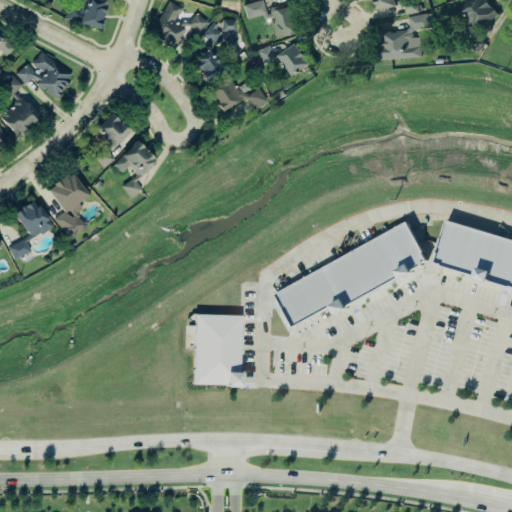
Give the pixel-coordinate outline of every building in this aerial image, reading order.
[(84,0),(83,10),(71,8),(68,22),(101,28),(106,1),(101,0),(84,0)] [(375,0),(378,11),(399,6),(397,0),(375,0)] [(498,15),(489,0),(470,0),(459,6),(471,29),(498,15)] [(247,19),(267,16),(264,1),(245,4),(247,19)] [(405,4),(408,15),(420,12),(417,1),(405,4)] [(186,28),(199,35),(207,20),(193,13),(186,27),(175,22),(182,8),(169,2),(153,35),(177,47),(186,28)] [(276,37),(298,34),(294,6),(272,9),(276,37)] [(383,60),(423,58),(422,37),(415,37),(414,30),(430,29),(429,15),(410,16),(411,31),(382,32),(383,60)] [(236,20),(223,19),(222,30),(236,31),(236,20)] [(0,73),(2,71),(0,69),(0,50),(7,57),(15,48),(0,34),(0,73)] [(296,77),(313,62),(296,44),(280,59),(296,77)] [(274,64),(273,48),(259,49),(259,65),(274,64)] [(222,73),(211,50),(194,57),(205,81),(222,73)] [(56,99),(73,76),(42,52),(33,63),(47,74),(38,85),(56,99)] [(33,78),(37,83),(42,79),(29,63),(16,74),(25,85),(33,78)] [(39,117),(16,93),(23,86),(13,76),(1,87),(16,103),(0,118),(18,138),(39,117)] [(259,88),(244,96),(235,80),(211,93),(222,113),(247,98),(254,110),(268,102),(259,88)] [(97,129),(114,149),(130,134),(113,115),(97,129)] [(0,148),(8,145),(0,128),(0,148)] [(140,178),(157,160),(137,142),(114,166),(122,174),(129,167),(140,178)] [(115,161),(108,152),(98,160),(104,169),(115,161)] [(64,214),(56,219),(69,239),(86,228),(77,214),(83,210),(79,203),(88,197),(73,173),(48,189),(64,214)] [(136,179),(123,186),(130,199),(142,192),(136,179)] [(32,240),(52,228),(36,200),(15,213),(32,240)] [(511,239),(445,221),(433,263),(511,285),(511,239)] [(407,224),(276,294),(296,332),(427,262),(407,224)] [(14,260),(31,253),(26,240),(9,248),(14,260)] [(195,316),(193,386),(240,387),(242,317),(195,316)]
